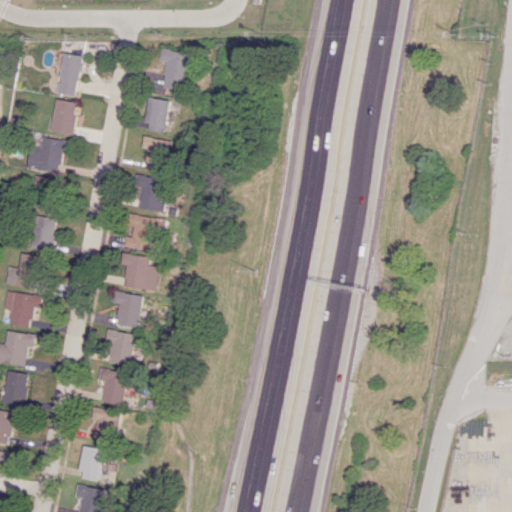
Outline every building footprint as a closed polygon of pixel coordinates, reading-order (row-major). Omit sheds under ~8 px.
[(189,52),(162,49),(160,60),(166,61),(163,87),(184,90),(189,52)] [(77,95),(84,55),(65,52),(59,92),(77,95)] [(165,132),(171,100),(151,97),(145,129),(165,132)] [(52,131),(73,135),(79,102),(58,99),(52,131)] [(70,140),(43,136),(42,149),(32,148),(29,168),(60,172),(63,152),(68,153),(70,140)] [(147,149),(145,170),(167,172),(170,139),(143,137),(142,148),(147,149)] [(160,212),(166,180),(142,175),(136,207),(160,212)] [(161,252),(166,219),(135,214),(131,237),(127,236),(125,246),(161,252)] [(32,248),(53,251),(59,219),(37,215),(32,248)] [(45,256),(23,252),(20,268),(10,266),(7,283),(40,288),(45,256)] [(150,256),(124,253),(122,264),(127,264),(125,286),(156,289),(158,266),(149,265),(150,256)] [(6,309),(14,310),(12,324),(32,327),(35,307),(42,308),(44,295),(9,290),(6,309)] [(143,295),(116,291),(114,302),(120,303),(117,324),(139,327),(143,295)] [(136,333),(108,329),(107,341),(115,343),(112,363),(132,365),(136,333)] [(29,346),(35,347),(37,334),(9,330),(7,344),(0,342),(0,361),(26,366),(29,346)] [(103,402),(125,404),(128,371),(102,369),(101,380),(105,380),(103,402)] [(27,405),(30,373),(8,371),(5,403),(27,405)] [(95,419),(99,420),(96,440),(117,443),(121,410),(96,407),(95,419)] [(23,412),(0,409),(0,442),(11,443),(14,424),(21,425),(23,412)] [(103,480),(106,448),(86,446),(83,478),(103,480)] [(0,488),(2,489),(7,463),(13,465),(16,453),(0,449),(0,488)] [(79,496),(85,497),(82,511),(104,511),(109,489),(81,484),(79,496)]
